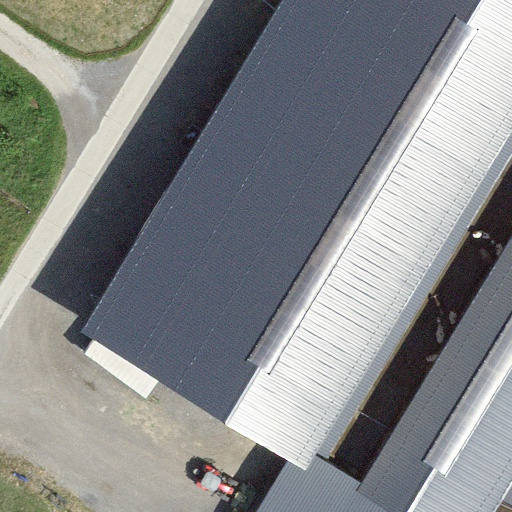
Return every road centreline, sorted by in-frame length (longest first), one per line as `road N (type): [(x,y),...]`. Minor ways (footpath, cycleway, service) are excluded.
road 1 (track): [(195,0),(0,314)]
road 2 (track): [(124,118),(0,28)]
